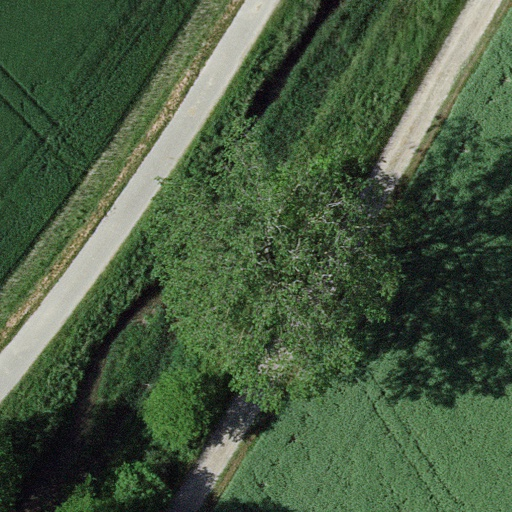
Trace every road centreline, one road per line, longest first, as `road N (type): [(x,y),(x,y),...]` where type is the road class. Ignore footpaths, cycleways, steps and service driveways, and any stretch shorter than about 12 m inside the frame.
road 1 (track): [(484,0),(181,511)]
road 2 (track): [(262,0),(122,219),(0,374)]
